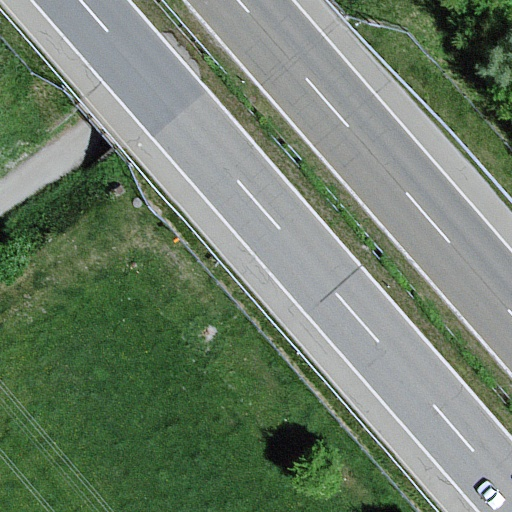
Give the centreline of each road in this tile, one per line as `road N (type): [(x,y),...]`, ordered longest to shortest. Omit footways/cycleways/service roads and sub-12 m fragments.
road 1 (motorway): [(80,0),(511,493)]
road 2 (motorway): [(511,315),(237,0)]
road 3 (track): [(0,194),(251,0)]
